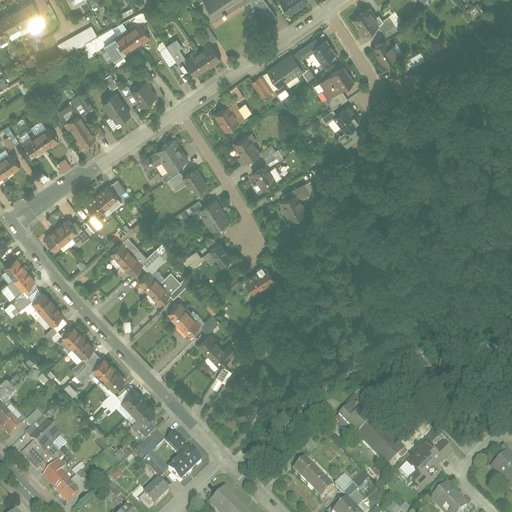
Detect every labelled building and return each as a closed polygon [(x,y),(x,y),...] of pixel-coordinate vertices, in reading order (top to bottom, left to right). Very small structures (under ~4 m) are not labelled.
[(54,14),(45,0),(34,0),(31,2),(41,21),(54,14)] [(198,0),(213,22),(247,0),(198,0)] [(304,2),(302,0),(277,0),(285,12),(304,2)] [(41,21),(31,2),(18,9),(29,28),(41,21)] [(29,28),(18,9),(6,16),(17,35),(29,28)] [(363,13),(351,20),(362,38),(374,30),(363,13)] [(17,35),(6,16),(0,19),(0,34),(4,42),(17,35)] [(140,25),(129,32),(136,45),(148,38),(140,25)] [(129,32),(117,39),(124,52),(136,45),(129,32)] [(164,46),(161,42),(155,46),(168,67),(183,57),(178,48),(180,47),(175,39),(164,46)] [(334,54),(325,40),(312,49),(322,63),(334,54)] [(383,43),(373,50),(383,66),(394,59),(383,43)] [(210,46),(199,53),(208,68),(219,62),(210,46)] [(407,69),(423,60),(419,52),(402,61),(407,69)] [(199,53),(188,59),(197,75),(208,68),(199,53)] [(301,69),(291,56),(269,71),(278,84),(301,69)] [(301,74),(307,81),(313,76),(307,68),(301,74)] [(400,70),(392,76),(401,89),(410,82),(400,70)] [(147,71),(141,74),(146,83),(152,80),(147,71)] [(347,86),(336,71),(318,84),(329,99),(347,86)] [(150,101),(140,85),(131,91),(141,107),(150,101)] [(235,101),(243,97),(236,86),(229,90),(235,101)] [(127,117),(114,95),(103,101),(116,123),(127,117)] [(241,118),(232,104),(216,114),(225,128),(241,118)] [(334,119),(347,131),(357,121),(344,108),(334,119)] [(79,117),(67,125),(74,137),(87,129),(79,117)] [(49,129),(37,136),(44,149),(57,141),(49,129)] [(87,129),(74,137),(81,148),(94,140),(87,129)] [(3,140),(8,147),(13,144),(9,136),(3,140)] [(37,136),(25,144),(32,156),(44,149),(37,136)] [(245,136),(232,144),(244,164),(257,155),(245,136)] [(183,163),(171,142),(142,159),(148,170),(161,162),(167,173),(183,163)] [(284,157),(281,147),(273,150),(272,145),(259,150),(265,164),(284,157)] [(11,155),(0,162),(0,163),(8,175),(19,168),(11,155)] [(62,171),(69,166),(63,158),(56,163),(62,171)] [(264,165),(251,173),(261,190),(274,183),(264,165)] [(206,186),(196,170),(183,177),(193,194),(206,186)] [(108,185),(96,195),(105,206),(117,196),(108,185)] [(96,195),(84,206),(94,216),(105,206),(96,195)] [(303,213),(290,197),(281,204),(294,220),(303,213)] [(224,222),(211,201),(198,210),(211,230),(224,222)] [(66,221),(55,228),(64,241),(75,234),(66,221)] [(55,228),(44,236),(53,249),(64,241),(55,228)] [(118,243),(108,253),(119,264),(129,254),(118,243)] [(233,260),(219,244),(209,252),(223,269),(233,260)] [(195,251),(183,257),(188,267),(200,260),(195,251)] [(129,254),(119,264),(130,275),(140,265),(129,254)] [(25,271),(16,259),(4,268),(14,280),(25,271)] [(273,281),(267,268),(245,278),(251,291),(273,281)] [(35,282),(25,271),(14,280),(23,292),(35,282)] [(147,276),(136,286),(147,297),(157,287),(147,276)] [(157,287),(147,297),(158,308),(168,298),(157,287)] [(11,318),(29,300),(21,292),(3,309),(11,318)] [(51,304),(42,293),(31,304),(41,314),(51,304)] [(61,314),(51,304),(41,314),(50,324),(61,314)] [(177,307),(167,317),(178,328),(188,318),(177,307)] [(200,325),(207,333),(218,323),(211,315),(200,325)] [(188,318),(178,328),(188,339),(199,329),(188,318)] [(50,335),(54,340),(59,336),(52,327),(44,333),(47,337),(50,335)] [(81,338),(71,329),(62,339),(72,348),(81,338)] [(208,336),(198,346),(209,357),(219,347),(208,336)] [(91,347),(81,338),(72,348),(83,357),(91,347)] [(219,347),(209,357),(220,368),(230,358),(219,347)] [(80,359),(68,371),(79,382),(91,370),(80,359)] [(114,370),(104,360),(93,370),(103,381),(114,370)] [(387,361),(332,381),(314,403),(388,477),(442,430),(387,361)] [(35,379),(38,370),(30,367),(26,375),(35,379)] [(222,367),(209,386),(215,390),(228,371),(222,367)] [(124,381),(114,370),(103,381),(113,391),(124,381)] [(63,388),(71,396),(75,392),(67,384),(63,388)] [(142,403),(131,393),(121,403),(132,414),(142,403)] [(153,413),(142,403),(132,414),(143,424),(153,413)] [(250,428),(265,413),(258,406),(254,409),(249,404),(238,415),(250,428)] [(0,407),(0,424),(9,416),(0,407)] [(23,421),(29,427),(40,417),(35,411),(23,421)] [(9,416),(0,424),(0,427),(8,436),(18,426),(9,416)] [(50,430),(42,421),(27,435),(36,444),(50,430)] [(59,439),(50,430),(36,444),(45,453),(59,439)] [(177,484),(200,461),(186,447),(184,449),(170,435),(163,441),(176,455),(162,469),(177,484)] [(298,448),(304,456),(316,448),(310,439),(298,448)] [(426,451),(408,466),(425,485),(442,470),(426,451)] [(63,458),(69,462),(72,458),(67,453),(63,458)] [(492,468),(511,487),(511,462),(505,456),(492,468)] [(305,459),(292,471),(307,485),(319,473),(305,459)] [(56,463),(41,478),(68,503),(78,492),(59,474),(63,469),(56,463)] [(73,474),(84,468),(81,464),(71,470),(73,474)] [(80,480),(85,474),(80,469),(75,475),(80,480)] [(319,473),(307,485),(321,499),(333,487),(319,473)] [(166,493),(156,481),(141,493),(152,505),(166,493)] [(431,499),(443,511),(462,511),(467,508),(446,486),(431,499)] [(211,511),(242,511),(220,491),(205,506),(211,511)] [(351,511),(342,502),(331,511),(351,511)]
